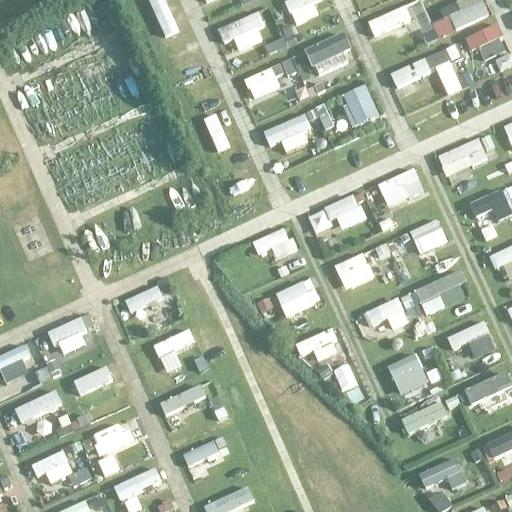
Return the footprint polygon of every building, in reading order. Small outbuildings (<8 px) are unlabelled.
[(322,0),(290,0),(286,3),(298,27),(328,12),(322,0)] [(404,7),(370,24),(375,42),(414,25),(404,7)] [(250,18),(222,29),(231,46),(259,30),(250,18)] [(271,68),(247,82),(259,100),(282,90),(271,68)] [(301,120),(273,136),(284,153),(308,143),(301,120)] [(511,126),(502,131),(508,142),(511,140),(511,126)] [(477,142),(437,161),(442,171),(482,153),(477,142)] [(501,164),(511,160),(511,149),(498,155),(501,164)] [(419,184),(414,173),(378,189),(383,200),(419,184)] [(474,221),(505,207),(499,194),(468,208),(474,221)] [(328,224),(356,211),(351,200),(323,213),(328,224)] [(408,236),(413,245),(440,233),(436,224),(408,236)] [(256,258),(287,244),(282,232),(251,247),(256,258)] [(511,248),(487,261),(493,273),(511,264),(511,248)] [(336,282),(365,269),(360,258),(331,270),(336,282)] [(417,307),(464,285),(459,273),(412,295),(417,307)] [(278,309),(305,297),(300,286),(273,298),(278,309)] [(160,288),(125,304),(137,313),(163,300),(160,288)] [(361,318),(367,331),(401,315),(395,302),(361,318)] [(83,318),(53,331),(56,347),(87,335),(83,318)] [(487,336),(481,325),(445,342),(450,353),(487,336)] [(190,329),(153,346),(160,361),(195,345),(190,329)] [(292,349),(297,361),(334,344),(329,333),(292,349)] [(26,348),(0,358),(0,373),(4,384),(32,362),(26,348)] [(392,382),(419,370),(413,358),(387,370),(392,382)] [(467,392),(503,377),(498,365),(462,380),(467,392)] [(107,366),(76,380),(81,396),(113,383),(107,366)] [(501,378),(466,394),(471,406),(506,390),(501,378)] [(403,422),(441,405),(436,393),(398,410),(403,422)] [(55,394),(16,412),(26,426),(63,409),(55,394)] [(191,395),(160,405),(168,425),(201,409),(191,395)] [(398,425),(405,439),(445,421),(438,406),(398,425)] [(121,426),(95,435),(100,458),(136,446),(121,426)] [(470,453),(487,443),(480,433),(463,443),(470,453)] [(511,434),(503,439),(507,448),(511,446),(511,434)] [(213,444),(184,456),(190,470),(219,458),(213,444)] [(63,452),(32,466),(51,485),(72,474),(63,452)] [(454,462),(418,479),(424,493),(460,475),(454,462)] [(155,471),(114,490),(125,504),(162,486),(155,471)] [(3,479),(0,480),(0,495),(8,492),(3,479)] [(247,493),(205,510),(206,511),(246,511),(257,507),(247,493)] [(104,511),(97,497),(65,511),(104,511)]
